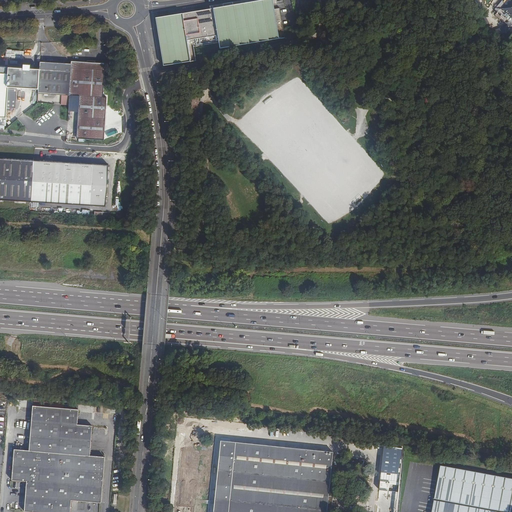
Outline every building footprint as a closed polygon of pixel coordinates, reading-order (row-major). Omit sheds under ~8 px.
[(156,18),(165,66),(197,60),(195,46),(220,41),(221,48),(286,36),(280,6),(275,7),(274,3),(278,2),(277,0),(238,0),(210,5),(211,8),(156,18)] [(511,0),(502,0),(494,9),(511,23),(511,0)] [(505,26),(495,30),(497,35),(509,31),(508,28),(505,26)] [(104,63),(72,61),(71,64),(69,94),(80,95),(77,137),(104,139),(107,97),(103,97),(105,69),(104,69),(104,63)] [(71,64),(40,62),(40,65),(38,89),(38,90),(41,93),(69,95),(69,94),(71,64)] [(40,65),(9,63),(6,107),(16,107),(17,88),(38,89),(40,65)] [(0,115),(5,116),(8,66),(0,65),(0,115)] [(200,121),(199,100),(188,100),(189,122),(200,121)] [(27,101),(19,108),(21,111),(30,104),(27,101)] [(0,198),(31,201),(34,160),(3,158),(0,198)] [(109,164),(34,160),(31,201),(105,205),(109,164)] [(15,450),(12,480),(27,482),(25,511),(28,511),(70,511),(71,501),(101,503),(105,458),(90,456),(92,427),(77,426),(79,410),(33,406),(29,451),(15,450)] [(326,511),(333,453),(220,441),(213,511),(326,511)] [(511,511),(511,478),(441,466),(432,511),(511,511)] [(381,467),(379,486),(394,487),(395,469),(381,467)]
